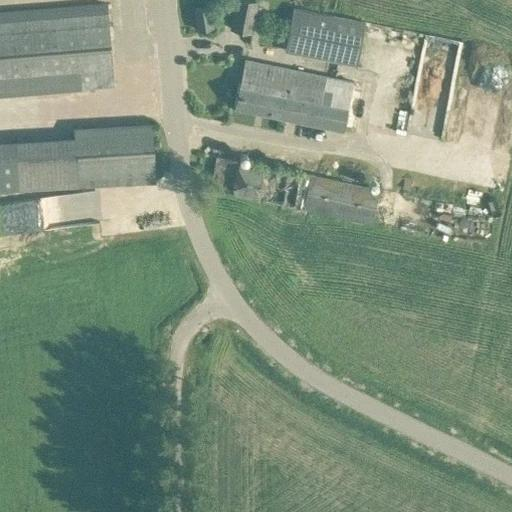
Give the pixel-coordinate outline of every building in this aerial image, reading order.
[(235,0),(230,29),(251,33),(257,0),(235,0)] [(0,13),(0,95),(113,85),(106,4),(0,13)] [(365,20),(312,9),(292,5),(290,14),(288,14),(281,49),(356,64),(365,20)] [(213,27),(209,6),(194,9),(198,30),(213,27)] [(234,108),(343,130),(353,81),(246,59),(242,80),(240,80),(234,108)] [(410,116),(409,135),(443,136),(444,117),(410,116)] [(0,189),(156,181),(152,123),(73,127),(73,137),(0,141),(0,189)] [(379,189),(239,160),(217,156),(211,188),(233,191),(372,222),(379,189)]
